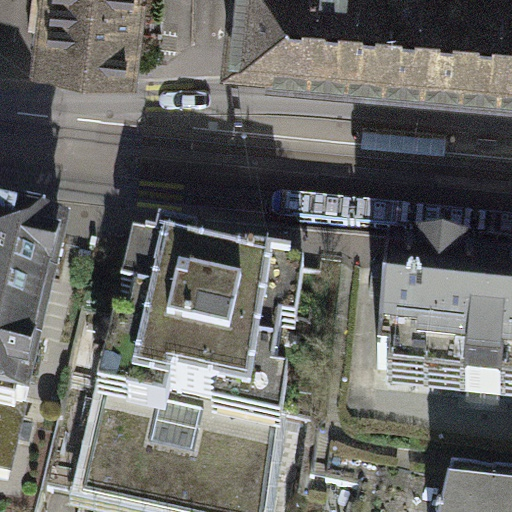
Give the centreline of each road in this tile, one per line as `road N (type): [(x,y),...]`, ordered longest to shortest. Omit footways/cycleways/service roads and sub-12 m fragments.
road 1 (secondary): [(0,146),(164,195),(511,230)]
road 2 (secondary): [(511,118),(222,95),(83,106),(0,130)]
